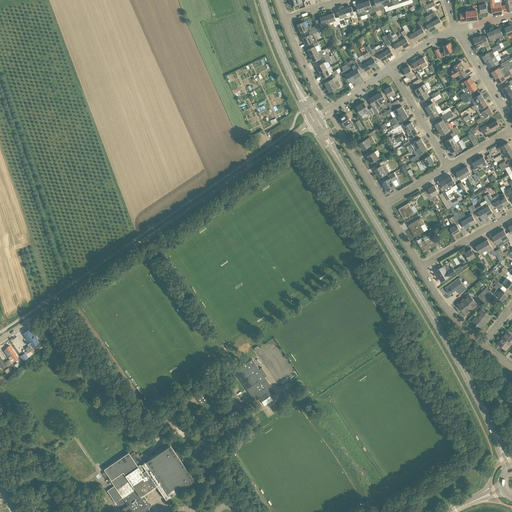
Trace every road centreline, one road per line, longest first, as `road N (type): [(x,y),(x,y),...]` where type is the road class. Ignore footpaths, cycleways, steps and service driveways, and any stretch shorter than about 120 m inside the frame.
road 1 (tertiary): [(509,469),(443,337),(315,120)]
road 2 (unclassified): [(0,337),(315,120)]
road 3 (tertiary): [(315,120),(261,0)]
